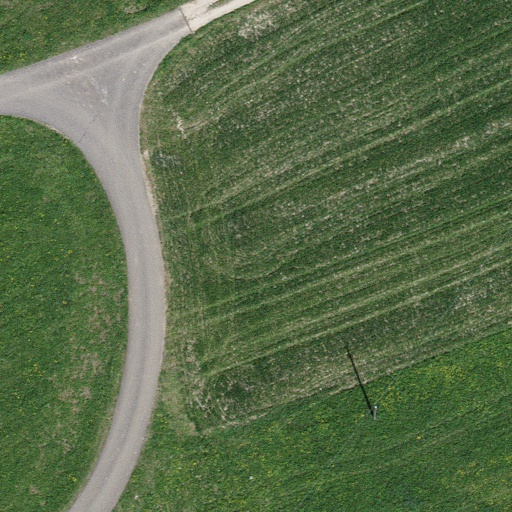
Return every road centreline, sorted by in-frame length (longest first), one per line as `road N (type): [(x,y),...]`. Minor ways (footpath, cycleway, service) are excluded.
road 1 (unclassified): [(79,511),(122,430),(141,355),(140,220),(116,154),(77,108),(24,93),(0,96)]
road 2 (track): [(77,108),(173,27),(235,0)]
